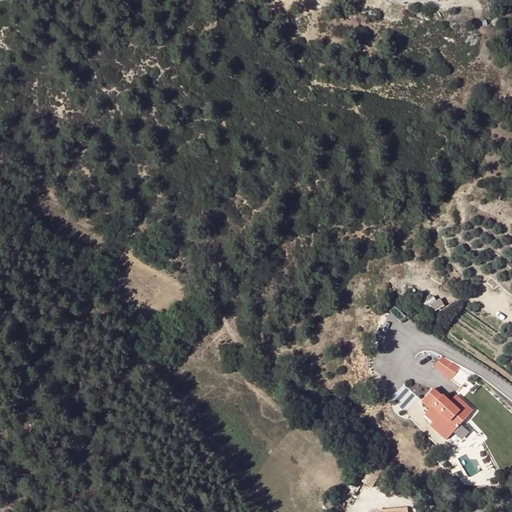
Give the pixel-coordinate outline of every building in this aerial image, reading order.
[(462,386),(469,376),(452,363),(445,372),(462,386)] [(425,415),(433,422),(437,419),(453,433),(473,411),(456,395),(451,401),(444,394),(442,396),(434,389),(423,401),(431,408),(425,415)] [(449,437),(453,433),(437,419),(433,422),(449,437)] [(493,462),(487,466),(490,472),(491,478),(498,477),(497,470),(493,462)] [(373,464),(362,482),(372,488),(380,474),(383,469),(373,464)] [(389,474),(383,469),(380,474),(387,478),(389,474)]
